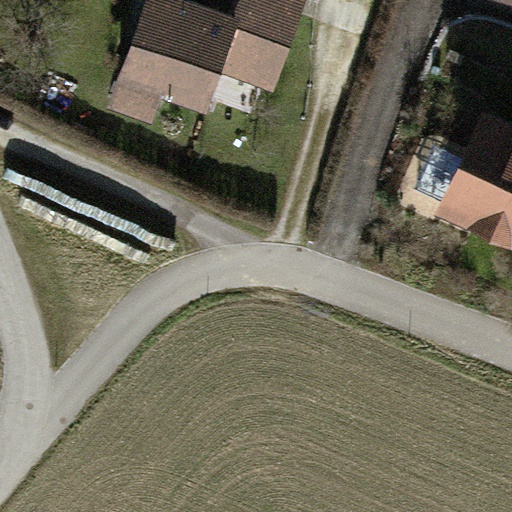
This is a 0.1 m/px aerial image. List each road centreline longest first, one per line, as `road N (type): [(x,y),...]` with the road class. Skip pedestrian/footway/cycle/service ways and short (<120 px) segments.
road 1 (unclassified): [(0,131),(276,257)]
road 2 (unclassified): [(41,422),(175,286),(276,257)]
road 3 (unclassified): [(276,257),(511,354)]
road 4 (unclassified): [(0,279),(41,422)]
